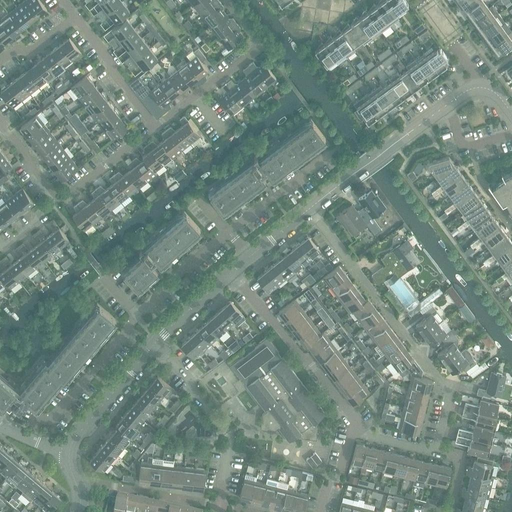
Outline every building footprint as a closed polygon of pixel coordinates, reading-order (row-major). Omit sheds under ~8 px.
[(25,0),(17,7),(29,23),(37,16),(25,0)] [(39,0),(25,0),(37,16),(47,9),(39,0)] [(96,13),(99,18),(121,0),(120,0),(101,0),(99,2),(103,7),(96,13)] [(129,11),(121,0),(99,18),(102,22),(110,16),(115,22),(129,11)] [(198,0),(194,3),(203,14),(220,1),(219,0),(198,0)] [(380,2),(376,6),(375,6),(390,26),(399,19),(396,15),(396,16),(384,0),(379,0),(379,1),(380,2)] [(384,0),(396,16),(396,15),(405,9),(404,7),(408,4),(404,0),(384,0)] [(463,8),(465,11),(479,0),(461,0),(456,4),(460,9),(463,8)] [(465,16),(469,21),(488,7),(482,0),(479,0),(465,11),(468,14),(465,16)] [(224,6),(220,1),(203,14),(211,25),(226,14),(221,8),(224,6)] [(372,9),(367,12),(381,32),(390,26),(375,6),(376,6),(374,3),(373,3),(373,4),(370,7),(372,9)] [(476,25),(478,28),(500,12),(493,4),(488,7),(469,21),(473,27),(476,25)] [(17,7),(8,14),(21,30),(29,23),(17,7)] [(373,39),(381,32),(367,12),(365,9),(364,10),(365,10),(362,14),(363,15),(358,18),(358,19),(373,39)] [(482,39),(501,25),(506,21),(500,12),(478,28),(480,31),(478,33),(482,39)] [(8,14),(0,19),(0,21),(12,36),(21,30),(8,14)] [(231,19),(226,14),(211,25),(220,36),(237,23),(233,17),(231,19)] [(354,22),(350,25),(349,25),(364,45),(373,39),(358,19),(358,18),(356,16),(353,20),(354,22)] [(108,41),(112,45),(134,28),(126,18),(111,29),(116,35),(108,41)] [(0,21),(0,38),(4,43),(12,36),(0,21)] [(364,45),(349,25),(350,25),(348,22),(347,22),(347,23),(344,26),(346,28),(341,31),(352,48),(361,41),(364,45)] [(241,28),(237,23),(220,36),(228,46),(229,48),(233,45),(244,36),(239,30),(241,28)] [(417,33),(425,27),(422,23),(414,29),(417,33)] [(488,42),(491,46),(507,34),(501,25),(482,39),(486,44),(488,42)] [(123,43),(127,49),(142,38),(134,28),(112,45),(115,49),(116,49),(123,43)] [(355,52),(352,48),(341,31),(339,28),(338,29),(339,29),(336,33),(337,34),(332,38),(347,58),(355,52)] [(422,40),(430,34),(427,29),(419,35),(422,40)] [(511,30),(507,34),(491,46),(493,49),(491,51),(497,59),(505,53),(503,50),(511,43),(511,30)] [(406,34),(400,39),(403,43),(410,38),(406,34)] [(338,64),(347,58),(332,38),(330,35),(330,36),(327,39),(328,41),(324,44),(323,44),(335,60),(338,64)] [(69,37),(60,44),(72,60),(81,53),(69,37)] [(124,61),(127,65),(149,48),(142,38),(127,49),(132,55),(124,61)] [(398,47),(403,43),(400,39),(395,42),(398,47)] [(326,67),(335,60),(323,44),(324,44),(322,41),(321,42),(318,46),(320,47),(316,50),(314,51),(320,58),(317,60),(322,67),(325,65),(326,67)] [(411,41),(405,46),(408,50),(415,45),(411,41)] [(60,44),(52,50),(64,66),(72,60),(60,44)] [(228,46),(220,52),(224,56),(235,48),(233,45),(229,48),(228,46)] [(389,46),(382,52),(385,56),(392,51),(389,46)] [(403,54),(408,50),(405,46),(399,50),(403,54)] [(157,58),(149,48),(127,65),(131,69),(139,63),(143,69),(157,58)] [(190,60),(187,62),(203,83),(208,79),(205,73),(209,70),(202,62),(207,58),(199,48),(194,52),(193,50),(186,55),(190,60)] [(435,49),(426,55),(426,56),(437,72),(446,65),(442,59),(446,56),(440,48),(436,51),(435,49)] [(52,50),(43,57),(55,73),(64,66),(52,50)] [(423,52),(414,58),(429,78),(437,72),(426,56),(426,55),(423,52)] [(394,54),(387,59),(391,63),(397,58),(394,54)] [(43,57),(34,64),(47,79),(55,73),(43,57)] [(405,65),(408,69),(420,85),(429,78),(414,58),(405,65)] [(385,67),(391,63),(387,59),(382,63),(385,67)] [(372,60),(365,65),(368,69),(375,64),(372,60)] [(199,86),(203,83),(187,62),(179,69),(190,84),(194,82),(199,86)] [(253,62),(248,66),(265,87),(276,78),(264,63),(258,68),(253,62)] [(34,64),(26,70),(38,86),(47,79),(34,64)] [(248,76),(242,80),(254,96),(265,87),(248,66),(244,70),(248,76)] [(376,66),(370,71),(373,76),(380,71),(376,66)] [(187,87),(190,84),(179,69),(170,76),(185,96),(190,93),(187,87)] [(408,69),(400,75),(399,75),(411,91),(420,85),(408,69)] [(26,70),(17,77),(30,93),(38,86),(26,70)] [(368,80),(373,76),(370,71),(365,75),(368,80)] [(388,78),(391,82),(391,81),(403,97),(411,91),(399,75),(400,75),(397,71),(388,78)] [(354,73),(348,77),(351,82),(357,77),(354,73)] [(71,87),(78,97),(94,84),(87,75),(71,87)] [(137,95),(141,99),(151,91),(147,85),(144,85),(144,82),(140,76),(129,84),(135,92),(137,95)] [(181,100),(185,96),(170,76),(161,83),(172,98),(176,96),(181,100)] [(17,77),(9,84),(21,99),(30,93),(17,77)] [(345,86),(351,82),(348,77),(342,82),(345,86)] [(232,79),(226,83),(243,104),(254,96),(242,80),(236,85),(232,79)] [(359,80),(353,84),(356,88),(362,84),(359,80)] [(391,82),(382,87),(382,88),(394,104),(403,97),(391,81),(391,82)] [(169,101),(172,98),(161,83),(151,91),(155,96),(158,101),(162,106),(166,111),(171,107),(169,101)] [(232,113),(243,104),(226,83),(222,87),(226,93),(220,98),(232,113)] [(1,90),(0,90),(0,91),(12,106),(21,99),(9,84),(5,87),(4,86),(0,89),(1,90)] [(78,97),(84,105),(100,93),(94,84),(78,97)] [(350,92),(356,88),(353,84),(347,88),(350,92)] [(380,84),(371,90),(385,110),(394,104),(382,88),(382,87),(380,84)] [(371,90),(362,97),(377,117),(385,110),(371,90)] [(141,99),(145,104),(155,96),(151,91),(141,99)] [(101,93),(100,93),(84,105),(91,113),(107,101),(104,97),(105,96),(102,93),(101,93)] [(145,104),(149,109),(158,101),(155,96),(145,104)] [(270,96),(265,100),(269,105),(274,101),(270,96)] [(368,123),(377,117),(362,97),(353,103),(357,109),(355,111),(360,118),(362,116),(368,123)] [(57,103),(62,109),(65,107),(61,101),(57,103)] [(110,105),(107,101),(91,113),(98,122),(113,110),(113,108),(110,104),(110,105)] [(149,109),(152,114),(162,106),(158,101),(149,109)] [(156,119),(166,111),(162,106),(152,114),(156,119)] [(71,114),(65,107),(62,109),(68,117),(71,114)] [(114,110),(113,110),(98,122),(104,130),(120,118),(117,114),(118,114),(115,110),(114,110)] [(28,136),(44,124),(48,121),(40,111),(36,115),(21,127),(28,136)] [(27,119),(33,114),(30,111),(24,115),(27,119)] [(182,125),(179,128),(191,143),(194,146),(202,140),(199,136),(200,135),(185,115),(180,119),(182,125)] [(123,122),(120,118),(104,130),(111,139),(127,127),(126,126),(127,125),(124,121),(123,122)] [(267,181),(327,137),(312,118),(310,119),(312,122),(294,135),(292,132),(289,135),(291,137),(282,144),(279,139),(249,160),(251,163),(245,167),(234,175),(232,173),(229,175),(231,178),(213,191),(211,189),(209,190),(224,210),(266,179),(267,181)] [(28,136),(34,145),(50,132),(44,124),(28,136)] [(170,126),(166,130),(181,150),(191,143),(179,128),(176,131),(170,126)] [(366,126),(361,130),(366,137),(371,133),(366,126)] [(164,139),(161,142),(172,157),(181,150),(166,130),(162,133),(164,139)] [(34,145),(41,153),(57,141),(50,132),(34,145)] [(60,138),(57,141),(41,153),(48,162),(63,149),(60,145),(64,142),(60,138)] [(93,139),(92,140),(95,145),(92,148),(95,152),(95,153),(100,149),(93,139)] [(152,140),(148,144),(163,164),(172,157),(161,142),(158,145),(152,140)] [(143,156),(145,159),(154,171),(155,170),(163,164),(148,144),(144,147),(146,153),(143,156)] [(66,147),(63,149),(48,162),(54,170),(70,158),(73,155),(66,147)] [(0,174),(12,165),(5,156),(0,159),(0,174)] [(429,166),(437,177),(454,164),(448,156),(430,162),(429,163),(428,164),(429,166)] [(157,173),(155,170),(154,171),(145,159),(141,161),(135,157),(131,160),(147,181),(157,173)] [(77,167),(70,158),(54,170),(61,179),(77,167)] [(129,170),(126,173),(138,188),(147,181),(131,160),(127,164),(129,170)] [(437,177),(442,184),(443,186),(461,173),(454,164),(437,177)] [(117,171),(113,174),(129,195),(138,188),(126,173),(123,175),(117,171)] [(412,181),(417,177),(412,171),(407,174),(412,181)] [(504,179),(494,187),(494,189),(495,192),(496,194),(503,203),(505,201),(509,207),(511,212),(511,172),(504,177),(503,177),(504,179)] [(442,184),(437,188),(439,192),(445,188),(450,195),(467,182),(461,173),(443,186),(442,184)] [(5,174),(0,177),(0,179),(2,183),(9,178),(5,174)] [(111,184),(108,187),(120,202),(129,195),(113,174),(109,178),(111,184)] [(450,195),(455,202),(456,203),(474,190),(467,182),(450,195)] [(99,185),(95,188),(111,209),(120,202),(108,187),(105,189),(99,185)] [(93,198),(90,200),(102,216),(111,209),(95,188),(91,191),(93,198)] [(21,189),(12,196),(23,209),(32,202),(21,189)] [(365,206),(358,212),(366,223),(373,218),(372,216),(385,207),(372,190),(360,199),(365,206)] [(455,202),(449,205),(452,209),(457,205),(463,212),(480,199),(474,190),(456,203),(455,202)] [(12,196),(4,202),(14,216),(23,209),(12,196)] [(81,199),(77,202),(93,223),(102,216),(90,200),(87,203),(81,199)] [(463,212),(468,219),(469,221),(486,208),(480,199),(463,212)] [(4,202),(0,205),(0,215),(6,223),(14,216),(4,202)] [(91,224),(93,223),(77,202),(73,205),(75,212),(72,215),(83,229),(84,229),(87,234),(94,228),(91,224)] [(366,224),(366,223),(358,212),(352,204),(337,216),(341,221),(343,220),(353,234),(366,224)] [(468,219),(462,223),(465,227),(470,223),(475,229),(493,216),(486,208),(469,221),(468,219)] [(162,262),(201,227),(185,209),(183,210),(185,213),(168,227),(166,225),(163,228),(165,230),(157,237),(154,234),(138,247),(143,253),(125,269),(124,267),(122,269),(137,287),(163,264),(162,262)] [(475,229),(480,236),(482,238),(499,225),(493,216),(475,229)] [(480,236),(475,240),(478,244),(483,240),(488,247),(506,234),(499,225),(482,238),(480,236)] [(57,228),(48,235),(59,249),(68,242),(57,228)] [(40,229),(36,232),(40,237),(44,234),(40,229)] [(36,240),(40,237),(36,232),(32,235),(36,240)] [(488,247),(493,254),(495,256),(511,242),(506,234),(488,247)] [(51,255),(59,249),(48,235),(40,242),(51,255)] [(309,236),(300,243),(312,257),(321,250),(309,236)] [(385,265),(371,276),(378,285),(382,282),(396,271),(399,276),(419,261),(409,248),(412,246),(406,239),(380,259),(385,265)] [(42,262),(51,255),(40,242),(31,249),(42,262)] [(496,257),(501,264),(511,256),(511,242),(495,256),(493,254),(488,258),(491,261),(496,257)] [(300,243),(292,250),(303,264),(312,257),(300,243)] [(31,249),(23,255),(33,269),(42,262),(31,249)] [(292,250),(283,256),(295,271),(303,264),(292,250)] [(23,255),(14,262),(25,276),(33,269),(23,255)] [(6,256),(1,260),(5,265),(10,261),(6,256)] [(296,273),(295,271),(283,256),(275,263),(287,277),(288,279),(296,273)] [(511,256),(501,264),(506,271),(507,273),(511,269),(511,256)] [(320,259),(315,263),(320,269),(321,268),(324,266),(324,265),(320,259)] [(14,262),(6,269),(16,282),(25,276),(14,262)] [(324,265),(324,266),(328,270),(332,267),(329,262),(324,265)] [(275,263),(266,270),(278,284),(287,277),(275,263)] [(323,277),(329,286),(346,274),(339,265),(323,277)] [(0,274),(10,287),(16,282),(6,269),(0,273),(0,274)] [(509,275),(511,279),(511,269),(507,273),(506,271),(501,275),(503,279),(509,275)] [(269,291),(278,284),(266,270),(258,276),(269,291)] [(396,271),(382,282),(388,290),(385,292),(400,312),(403,310),(406,312),(419,302),(399,276),(396,271)] [(329,286),(336,295),(352,282),(346,274),(329,286)] [(336,295),(342,303),(358,290),(352,282),(336,295)] [(419,302),(406,312),(409,318),(419,310),(429,303),(443,293),(439,287),(419,302)] [(451,288),(445,292),(458,309),(463,305),(451,288)] [(349,312),(351,311),(351,310),(365,300),(358,290),(342,303),(349,312)] [(283,297),(278,301),(281,306),(286,302),(283,297)] [(367,298),(365,300),(351,310),(351,311),(357,319),(374,306),(367,298)] [(277,311),(284,320),(301,308),(294,299),(277,311)] [(223,307),(234,320),(238,324),(246,317),(231,300),(223,307)] [(1,406),(7,412),(12,406),(17,411),(25,401),(34,408),(60,378),(62,380),(116,317),(97,301),(96,303),(98,305),(83,322),(81,320),(79,323),(80,325),(66,342),(64,340),(61,343),(63,345),(46,365),(40,360),(17,387),(7,378),(4,381),(0,378),(0,406),(0,407),(1,406)] [(425,319),(415,326),(422,335),(438,324),(443,320),(436,311),(432,306),(429,303),(419,310),(421,314),(425,319)] [(357,319),(363,327),(380,315),(374,306),(357,319)] [(223,307),(214,314),(226,328),(234,320),(223,307)] [(284,320),(291,329),(307,316),(301,308),(284,320)] [(214,314),(207,321),(218,335),(226,328),(214,314)] [(363,327),(370,336),(386,323),(380,315),(363,327)] [(291,329),(297,337),(313,324),(307,316),(291,329)] [(207,321),(198,328),(210,342),(218,335),(207,321)] [(370,336),(376,344),(393,332),(386,323),(370,336)] [(304,346),(306,345),(306,344),(320,333),(313,324),(297,337),(304,346)] [(438,324),(422,335),(429,345),(439,338),(443,342),(453,335),(449,329),(445,333),(438,324)] [(198,328),(190,336),(202,349),(210,342),(198,328)] [(322,332),(320,333),(306,344),(306,345),(312,352),(328,340),(322,332)] [(376,344),(383,353),(399,341),(393,332),(376,344)] [(486,333),(480,338),(488,348),(494,343),(486,333)] [(440,352),(437,355),(444,364),(459,353),(459,352),(453,343),(457,340),(453,335),(443,342),(446,347),(440,352)] [(194,356),(202,349),(190,336),(182,343),(194,356)] [(242,356),(230,365),(241,380),(242,379),(246,385),(245,386),(264,410),(265,410),(266,411),(262,414),(260,429),(274,430),(278,427),(279,429),(288,442),(299,434),(302,438),(316,440),(318,425),(315,421),(325,414),(283,358),(282,358),(277,352),(278,352),(267,337),(254,346),(255,347),(243,356),(242,356)] [(312,352),(319,361),(335,349),(328,340),(312,352)] [(237,341),(232,345),(235,350),(241,346),(237,341)] [(383,353),(389,362),(406,349),(399,341),(383,353)] [(224,349),(219,353),(223,359),(228,355),(225,351),(224,349)] [(319,361),(325,370),(341,357),(335,349),(319,361)] [(413,359),(406,349),(389,362),(396,371),(403,366),(413,359)] [(459,353),(444,364),(451,374),(461,366),(465,371),(467,375),(468,375),(472,380),(473,380),(488,369),(484,364),(478,368),(475,364),(471,358),(471,357),(470,356),(470,355),(469,354),(469,353),(468,352),(467,351),(466,350),(465,350),(464,349),(459,353)] [(325,370),(332,378),(348,366),(341,357),(325,370)] [(413,359),(403,366),(409,373),(418,366),(413,359)] [(332,378),(338,387),(354,375),(348,366),(332,378)] [(418,366),(409,373),(411,375),(429,380),(418,366)] [(403,367),(397,372),(401,377),(407,372),(403,367)] [(500,394),(504,374),(490,371),(485,389),(477,387),(475,394),(489,397),(490,391),(500,394)] [(377,373),(375,375),(381,383),(384,381),(377,373)] [(149,384),(163,395),(166,398),(173,389),(156,375),(149,384)] [(338,387),(345,396),(361,383),(354,375),(338,387)] [(411,375),(408,386),(427,391),(430,380),(429,380),(411,375)] [(368,393),(361,383),(345,396),(352,405),(368,393)] [(149,384),(142,392),(156,403),(163,395),(149,384)] [(408,386),(405,396),(425,401),(427,391),(408,386)] [(142,392),(135,400),(149,412),(156,403),(142,392)] [(405,396),(403,406),(422,412),(425,401),(405,396)] [(464,402),(463,408),(495,416),(498,403),(480,398),(478,405),(464,402)] [(135,400),(128,408),(142,420),(149,412),(135,400)] [(403,406),(400,417),(420,422),(422,412),(403,406)] [(128,408),(121,416),(135,428),(142,420),(128,408)] [(475,418),(473,425),(494,430),(497,417),(495,416),(463,408),(461,415),(475,418)] [(163,415),(159,420),(163,423),(167,418),(163,415)] [(420,422),(400,417),(395,415),(394,420),(399,421),(397,428),(417,433),(420,422)] [(114,425),(117,427),(128,436),(130,438),(131,439),(138,431),(135,428),(121,416),(114,425)] [(158,428),(163,423),(159,420),(155,425),(158,428)] [(458,427),(456,434),(490,443),(494,430),(473,425),(471,431),(458,427)] [(130,438),(128,436),(117,427),(110,435),(123,446),(130,438)] [(149,431),(145,436),(149,440),(153,435),(149,431)] [(487,456),(490,443),(456,434),(455,441),(468,444),(466,451),(487,456)] [(110,435),(103,443),(116,454),(123,446),(110,435)] [(142,448),(149,440),(145,436),(142,440),(142,443),(139,446),(142,448)] [(103,443),(96,452),(109,463),(116,454),(103,443)] [(350,464),(360,467),(366,447),(355,444),(350,464)] [(360,467),(371,469),(376,449),(366,447),(360,467)] [(0,449),(0,465),(9,455),(1,448),(0,449)] [(136,449),(132,454),(136,458),(141,452),(136,449)] [(371,469),(382,472),(387,452),(376,449),(371,469)] [(102,471),(109,463),(96,452),(89,460),(102,471)] [(382,472),(392,474),(397,455),(387,452),(382,472)] [(306,459),(313,468),(321,461),(315,453),(306,459)] [(0,465),(0,470),(6,476),(18,462),(9,455),(0,465)] [(392,474),(403,477),(407,457),(397,455),(392,474)] [(403,477),(413,480),(418,460),(407,457),(403,477)] [(148,483),(151,463),(152,458),(147,458),(147,463),(139,462),(137,482),(148,483)] [(152,458),(151,463),(148,483),(159,484),(163,460),(152,458)] [(173,461),(163,460),(159,484),(170,486),(172,466),(173,461)] [(424,488),(425,483),(423,482),(428,463),(418,460),(413,480),(415,480),(414,485),(424,488)] [(467,466),(466,469),(489,475),(492,464),(473,460),(472,467),(467,466)] [(11,486),(14,483),(26,469),(18,462),(6,476),(3,479),(11,486)] [(423,482),(425,483),(434,485),(439,465),(428,463),(423,482)] [(450,468),(439,465),(434,485),(445,488),(450,468)] [(170,486),(181,487),(183,467),(172,466),(170,486)] [(181,487),(191,488),(194,468),(183,467),(181,487)] [(204,469),(194,468),(191,488),(202,490),(204,469)] [(14,483),(22,490),(34,476),(26,469),(14,483)] [(489,476),(489,475),(466,469),(465,473),(470,475),(468,481),(491,487),(493,477),(489,476)] [(249,501),(254,481),(256,475),(244,473),(238,498),(249,501)] [(349,475),(348,482),(357,484),(359,478),(349,475)] [(28,500),(31,497),(42,483),(34,476),(22,490),(20,493),(28,500)] [(266,478),(265,484),(260,504),(270,506),(276,481),(266,478)] [(265,484),(254,481),(249,501),(260,504),(265,484)] [(287,484),(276,481),(270,506),(281,509),(286,489),(287,484)] [(488,496),(491,487),(468,481),(466,488),(462,487),(461,490),(484,496),(484,495),(488,496)] [(31,497),(38,504),(50,490),(42,483),(31,497)] [(281,509),(291,511),(296,492),(286,489),(281,509)] [(59,497),(50,490),(38,504),(47,511),(59,497)] [(464,496),(463,502),(481,507),(484,496),(461,490),(460,494),(464,496)] [(301,511),(306,495),(296,492),(291,511),(292,511),(301,511)] [(124,511),(127,498),(116,496),(112,511),(124,511)] [(337,511),(348,511),(352,500),(341,497),(337,511)] [(124,511),(135,511),(138,500),(127,498),(124,511)] [(145,511),(148,503),(138,500),(135,511),(145,511)] [(348,511),(360,511),(361,507),(355,506),(357,501),(352,500),(348,511)] [(362,502),(361,507),(360,511),(371,511),(372,510),(373,505),(362,502)] [(456,508),(456,511),(458,511),(479,511),(481,507),(463,502),(461,509),(456,508)] [(145,511),(157,511),(159,505),(148,503),(145,511)]
